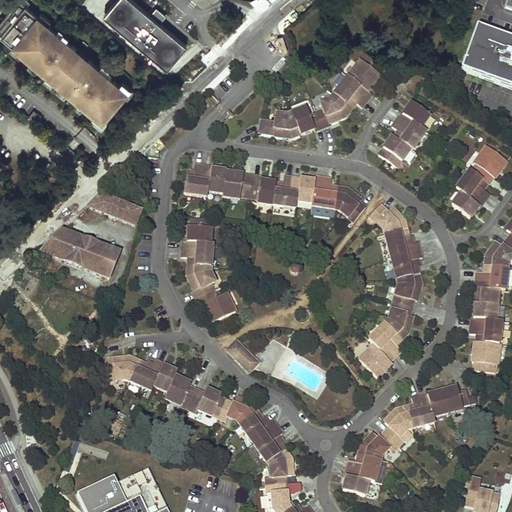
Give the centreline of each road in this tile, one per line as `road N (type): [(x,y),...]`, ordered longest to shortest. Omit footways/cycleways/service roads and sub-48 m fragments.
road 1 (residential): [(195,137),(165,170),(158,259),(166,292),(236,376),(278,397),(318,437)]
road 2 (residential): [(10,260),(248,44)]
road 3 (residential): [(334,438),(449,323),(449,245)]
road 4 (residential): [(354,166),(195,137)]
road 5 (residential): [(449,245),(422,209),(354,166)]
